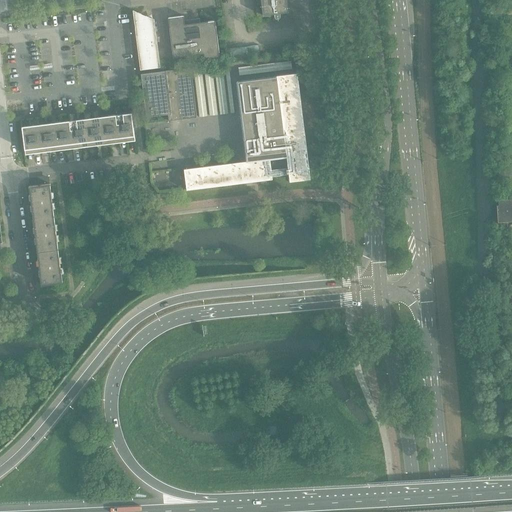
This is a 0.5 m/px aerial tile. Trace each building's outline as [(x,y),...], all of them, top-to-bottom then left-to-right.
[(260,0),(263,16),(274,15),(275,17),(275,18),(276,19),(277,19),(278,19),(279,19),(280,18),(280,17),(280,16),(280,14),(289,13),(287,0),(260,0)] [(154,20),(148,18),(134,11),(133,11),(141,71),(161,68),(154,20)] [(204,55),(204,60),(220,58),(215,21),(201,23),(200,19),(185,21),(184,16),(169,18),(169,19),(168,19),(174,59),(204,55)] [(259,45),(228,49),(230,59),(260,55),(259,45)] [(168,115),(169,121),(197,118),(191,68),(141,74),(146,118),(168,115)] [(237,83),(236,83),(237,84),(237,83),(238,94),(238,95),(239,95),(240,105),(239,105),(239,106),(240,106),(241,117),(243,128),(242,128),(242,129),(243,129),(244,139),(243,139),(244,140),(246,151),(245,151),(246,151),(247,161),(246,161),(246,162),(184,170),(187,190),(273,180),(272,177),(289,175),(290,182),(311,179),(298,73),(277,76),(237,81),(237,83)] [(124,114),(128,142),(135,141),(135,136),(132,113),(124,114)] [(116,115),(120,143),(128,142),(124,114),(116,115)] [(108,116),(112,144),(120,143),(116,115),(108,116)] [(108,116),(100,117),(104,145),(112,144),(108,116)] [(100,117),(93,118),(96,146),(104,145),(100,117)] [(85,119),(88,147),(96,146),(93,118),(85,119)] [(77,120),(80,148),(88,147),(85,119),(77,120)] [(69,121),(73,149),(80,148),(77,120),(69,121)] [(73,149),(69,121),(61,122),(65,150),(73,149)] [(53,123),(57,151),(65,150),(61,122),(53,123)] [(53,123),(46,124),(49,152),(57,151),(53,123)] [(46,124),(38,125),(41,153),(49,152),(46,124)] [(30,126),(33,154),(41,153),(38,125),(30,126)] [(33,154),(30,126),(22,127),(25,150),(26,155),(33,154)] [(33,219),(33,220),(54,217),(50,184),(50,183),(49,183),(49,179),(47,178),(44,178),(41,177),(39,178),(36,178),(34,179),(31,180),(29,181),(29,182),(30,186),(29,186),(29,187),(30,187),(31,201),(31,206),(32,206),(34,219),(33,219)] [(511,198),(498,199),(498,205),(493,206),(494,222),(500,222),(507,228),(509,226),(511,228),(511,227),(510,226),(511,224),(511,223),(511,222),(511,198)] [(37,252),(58,249),(54,217),(33,220),(34,220),(35,233),(35,239),(36,239),(38,252),(37,252)] [(58,249),(37,252),(38,252),(39,266),(39,271),(40,271),(41,276),(40,276),(42,285),(43,285),(62,283),(63,283),(58,249)]
